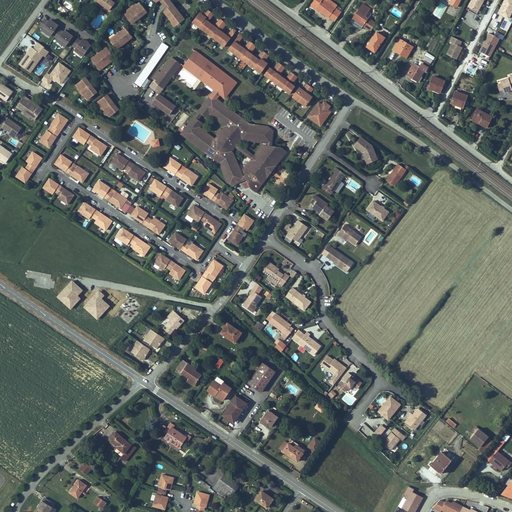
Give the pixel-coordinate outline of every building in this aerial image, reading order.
[(136,1),(139,2),(137,0),(134,0),(121,11),(124,15),(125,11),(128,11),(128,8),(132,5),(135,5),(136,1)] [(174,5),(170,0),(169,0),(164,4),(164,7),(167,8),(167,11),(171,16),(173,16),(172,20),(176,21),(182,16),(179,11),(177,11),(173,7),(174,5)] [(333,9),(335,6),(325,0),(311,0),(307,6),(326,19),(332,10),(333,9)] [(480,0),(468,0),(465,7),(473,11),(478,1),(480,2),(480,0)] [(496,6),(494,11),(504,16),(511,0),(499,0),(498,2),(499,3),(497,5),(496,6)] [(141,12),(145,9),(139,2),(136,1),(135,5),(132,5),(128,8),(128,11),(125,11),(124,15),(129,21),(133,18),(133,16),(139,11),(141,12)] [(117,6),(113,3),(110,8),(109,10),(113,13),(117,6)] [(360,3),(358,6),(366,12),(368,9),(360,3)] [(173,23),(176,21),(172,20),(173,16),(171,16),(167,11),(167,8),(164,7),(164,4),(161,7),(173,23)] [(369,21),(366,18),(362,16),(366,12),(358,6),(348,19),(352,22),(354,20),(361,26),(364,28),(369,21)] [(201,15),(207,20),(212,14),(206,9),(201,15)] [(332,10),(326,19),(332,22),(339,13),(333,9),(332,10)] [(420,23),(422,20),(415,14),(412,17),(420,23)] [(195,16),(191,21),(195,24),(195,23),(201,28),(200,28),(207,34),(208,33),(214,37),(213,38),(220,44),(221,43),(223,45),(229,38),(226,35),(219,30),(213,26),(206,21),(200,16),(198,18),(195,16)] [(502,17),(498,25),(504,29),(509,22),(502,17)] [(214,24),(220,29),(225,23),(218,18),(214,24)] [(50,38),(59,27),(50,20),(49,21),(45,19),(40,27),(43,29),(41,32),(50,38)] [(374,24),(369,21),(364,28),(369,31),(374,24)] [(121,27),(125,28),(122,24),(107,36),(110,39),(111,36),(114,36),(115,32),(118,30),(120,31),(121,27)] [(33,35),(37,28),(33,25),(29,32),(33,35)] [(126,38),(130,34),(125,28),(121,27),(120,31),(118,30),(115,32),(114,36),(111,36),(110,39),(115,46),(120,43),(120,40),(124,37),(126,38)] [(65,49),(74,37),(65,31),(64,32),(60,30),(55,38),(58,40),(56,42),(65,49)] [(486,54),(496,35),(486,30),(482,37),(483,37),(482,39),(481,38),(476,48),(486,54)] [(384,38),(376,32),(365,47),(373,53),(384,38)] [(452,59),(458,48),(455,46),(458,42),(448,37),(446,42),(448,43),(442,54),(452,59)] [(405,55),(411,46),(399,38),(391,49),(394,52),(396,49),(405,55)] [(83,57),(91,46),(89,45),(89,43),(86,41),(85,42),(82,40),(81,41),(78,39),(73,47),(76,49),(74,51),(83,57)] [(258,72),(262,74),(267,67),(264,65),(266,63),(265,62),(270,57),(263,52),(259,58),(262,60),(261,62),(258,59),(251,55),(245,50),(237,44),(234,41),(228,49),(233,52),(232,53),(239,58),(240,58),(246,62),(245,62),(252,68),(253,67),(259,71),(258,72)] [(252,53),(257,47),(251,42),(246,49),(252,53)] [(34,63),(40,54),(43,56),(45,58),(48,53),(43,49),(44,48),(37,43),(33,49),(31,48),(25,57),(28,59),(22,68),(31,74),(37,65),(34,63)] [(169,47),(163,43),(135,83),(141,87),(169,47)] [(113,56),(105,45),(100,49),(100,51),(95,55),(93,54),(89,57),(98,69),(102,65),(100,63),(107,58),(109,60),(113,56)] [(238,83),(195,51),(183,67),(214,91),(220,95),(225,99),(238,83)] [(430,66),(435,57),(428,53),(423,62),(430,66)] [(37,65),(43,56),(40,54),(34,63),(37,65)] [(22,68),(28,59),(25,57),(19,65),(22,68)] [(161,72),(158,71),(152,79),(155,80),(154,82),(160,86),(163,83),(164,85),(174,72),(175,73),(178,69),(175,66),(178,63),(172,58),(161,72)] [(70,70),(59,62),(50,75),(47,72),(42,79),(49,83),(52,78),(53,77),(56,79),(61,83),(70,70)] [(416,67),(410,63),(403,75),(407,77),(409,74),(416,78),(421,70),(423,72),(426,68),(420,64),(421,63),(419,62),(416,67)] [(40,74),(46,66),(42,63),(36,72),(40,74)] [(281,75),(286,69),(280,64),(275,70),(281,75)] [(296,88),(293,86),(286,81),(280,76),(274,71),(271,69),(265,75),(269,78),(275,82),(274,82),(282,88),(282,87),(288,92),(287,92),(291,95),(296,88)] [(511,84),(511,71),(495,77),(497,81),(499,88),(500,91),(509,88),(508,86),(511,85),(511,84)] [(163,89),(175,73),(174,72),(164,85),(163,83),(160,86),(163,89)] [(294,84),(298,78),(292,73),(288,79),(294,84)] [(433,88),(438,90),(443,79),(431,74),(425,85),(429,87),(428,88),(432,90),(433,88)] [(86,79),(83,76),(78,80),(77,84),(79,85),(79,88),(82,92),(86,92),(85,95),(89,96),(95,91),(92,86),(90,86),(86,81),(86,79)] [(77,84),(78,80),(73,83),(85,98),(89,96),(85,95),(86,92),(82,92),(79,88),(79,85),(77,84)] [(0,96),(6,101),(13,92),(1,83),(0,84),(0,96)] [(314,90),(308,85),(304,91),(303,91),(302,93),(299,91),(293,98),(307,108),(312,101),(309,98),(310,96),(314,90)] [(448,100),(452,102),(452,104),(454,105),(455,103),(460,105),(464,94),(453,89),(448,100)] [(217,100),(220,95),(214,91),(211,95),(217,100)] [(108,96),(105,92),(98,98),(98,102),(100,103),(100,105),(104,109),(107,110),(106,113),(110,114),(117,108),(114,104),(111,103),(107,98),(108,96)] [(21,105),(18,108),(22,110),(30,116),(34,119),(42,109),(32,102),(31,103),(30,102),(31,101),(24,95),(18,103),(21,105)] [(176,107),(158,95),(152,103),(170,115),(176,107)] [(244,141),(268,144),(269,140),(272,140),(273,131),(269,127),(250,125),(217,100),(211,95),(206,101),(209,103),(200,114),(203,116),(207,120),(210,116),(226,128),(224,131),(221,129),(217,135),(220,137),(216,142),(199,130),(203,125),(199,122),(196,120),(188,131),(185,129),(181,135),(219,164),(228,183),(232,186),(239,183),(238,180),(243,178),(232,153),(231,152),(229,151),(239,137),(241,139),(244,141)] [(107,116),(110,114),(106,113),(107,110),(104,109),(100,105),(100,103),(98,102),(98,98),(95,101),(107,116)] [(199,122),(203,116),(200,114),(209,103),(206,101),(185,129),(188,131),(196,120),(199,122)] [(327,114),(331,116),(333,115),(329,112),(332,109),(326,104),(323,108),(327,111),(325,114),(326,115),(327,114)] [(313,123),(318,126),(319,126),(320,125),(323,127),(331,116),(327,114),(326,115),(325,114),(327,111),(323,108),(320,105),(310,118),(314,121),(313,121),(313,123)] [(483,126),(489,115),(473,107),(467,117),(483,126)] [(30,116),(22,110),(20,113),(28,119),(30,116)] [(49,129),(56,133),(58,131),(66,120),(57,113),(49,124),(51,126),(49,129)] [(17,134),(21,129),(7,119),(4,116),(0,120),(0,129),(1,128),(8,133),(15,138),(17,134)] [(86,143),(91,136),(88,134),(77,127),(71,136),(82,144),(84,141),(86,143)] [(54,137),(56,133),(49,129),(47,131),(45,130),(37,141),(46,147),(54,137)] [(17,134),(15,138),(8,133),(7,134),(16,141),(20,136),(17,134)] [(361,135),(354,145),(363,152),(365,152),(368,158),(377,155),(373,144),(361,135)] [(94,138),(91,136),(86,143),(89,145),(87,148),(98,155),(105,146),(94,138)] [(251,160),(254,157),(237,144),(241,139),(239,137),(229,151),(231,152),(234,147),(251,160)] [(0,159),(3,162),(10,153),(0,145),(0,159)] [(281,149),(281,148),(271,147),(268,146),(262,145),(254,157),(251,160),(243,172),(245,177),(246,180),(251,189),(253,188),(258,191),(263,185),(261,181),(266,176),(264,173),(270,166),(273,166),(277,161),(281,161),(285,155),(281,152),(281,149)] [(24,165),(31,170),(33,167),(41,156),(31,150),(24,161),(26,163),(24,165)] [(63,172),(65,173),(70,167),(67,165),(69,162),(58,154),(52,164),(63,172)] [(110,163),(121,171),(123,168),(125,170),(130,163),(126,161),(116,154),(110,163)] [(178,168),(180,166),(169,158),(162,167),(174,175),(176,177),(181,170),(178,168)] [(261,181),(263,185),(281,161),(277,161),(273,166),(270,166),(264,173),(266,176),(261,181)] [(128,172),(126,175),(137,182),(144,173),(131,164),(130,163),(125,170),(128,172)] [(394,186),(407,169),(404,167),(399,163),(386,180),(394,186)] [(29,173),(31,170),(24,165),(22,168),(20,166),(12,177),(21,184),(29,173)] [(70,167),(65,173),(69,175),(79,183),(86,174),(75,166),(73,169),(70,167)] [(325,183),(322,187),(331,193),(334,189),(341,180),(345,174),(337,167),(334,171),(335,172),(331,178),(330,179),(326,184),(325,183)] [(196,177),(185,169),(184,172),(181,170),(176,177),(179,179),(190,186),(196,177)] [(55,193),(59,186),(56,184),(46,176),(39,186),(50,193),(52,191),(55,193)] [(163,196),(168,189),(165,187),(154,179),(147,189),(159,196),(160,194),(163,196)] [(345,183),(341,180),(334,189),(338,192),(345,183)] [(102,198),(105,200),(109,193),(107,191),(108,189),(97,181),(91,190),(102,198)] [(211,199),(214,201),(218,195),(216,193),(217,190),(208,183),(201,193),(211,199)] [(62,188),(59,186),(55,193),(58,195),(56,197),(67,205),(73,195),(62,188)] [(170,190),(168,189),(163,196),(166,197),(164,200),(175,208),(182,198),(170,190)] [(109,193),(105,200),(108,202),(119,210),(125,200),(114,193),(112,195),(109,193)] [(319,198),(320,197),(315,193),(310,201),(314,204),(312,206),(319,211),(321,212),(320,214),(327,219),(335,209),(327,204),(328,203),(324,199),(322,201),(319,198)] [(218,195),(214,201),(217,203),(226,210),(232,200),(223,194),(221,197),(218,195)] [(389,211),(373,200),(367,209),(383,220),(389,211)] [(92,218),(96,212),(93,209),(83,202),(76,211),(87,219),(89,216),(92,218)] [(201,222),(206,216),(202,213),(192,206),(186,216),(197,223),(199,221),(201,222)] [(141,225),(143,226),(147,219),(144,217),(146,215),(135,207),(129,216),(141,225)] [(99,214),(96,212),(92,218),(95,220),(93,223),(104,230),(110,221),(99,214)] [(245,214),(235,228),(242,232),(244,229),(246,231),(254,220),(245,214)] [(208,217),(206,216),(201,222),(204,224),(202,227),(214,234),(220,225),(208,217)] [(147,219),(143,226),(145,228),(157,235),(163,226),(152,218),(150,221),(147,219)] [(293,238),(298,241),(308,226),(300,220),(295,227),(292,231),(290,230),(287,235),(292,239),(293,238)] [(356,244),(362,236),(345,223),(338,233),(342,235),(343,234),(349,239),(356,244)] [(131,244),(135,238),(132,235),(121,228),(115,238),(126,245),(128,243),(131,244)] [(242,232),(235,228),(225,241),(235,248),(242,237),(240,235),(242,232)] [(325,233),(319,229),(316,232),(323,237),(325,233)] [(179,250),(182,252),(186,246),(183,244),(185,241),(174,234),(167,243),(179,250)] [(138,240),(135,238),(131,244),(133,246),(131,249),(143,257),(149,247),(138,240)] [(349,259),(328,244),(322,252),(334,261),(343,267),(349,259)] [(186,246),(182,252),(184,254),(196,262),(202,252),(191,245),(189,248),(186,246)] [(167,269),(172,263),(169,261),(158,253),(151,262),(162,270),(164,267),(167,269)] [(347,271),(353,262),(349,259),(343,267),(342,268),(347,271)] [(206,272),(204,275),(210,279),(212,277),(215,279),(223,267),(213,261),(206,272)] [(175,265),(172,263),(167,269),(170,271),(168,274),(179,282),(185,272),(175,265)] [(269,266),(263,275),(268,278),(265,281),(276,288),(277,287),(278,285),(283,289),(289,280),(284,276),(283,278),(278,274),(275,272),(276,271),(269,266)] [(54,288),(55,281),(52,281),(52,279),(50,279),(51,274),(26,270),(25,277),(35,278),(33,286),(50,289),(50,287),(54,288)] [(210,279),(204,275),(202,277),(194,289),(203,295),(211,284),(208,282),(210,279)] [(78,294),(83,289),(73,279),(58,296),(71,308),(81,297),(78,294)] [(110,305),(101,297),(104,293),(99,289),(84,305),(98,318),(110,305)] [(293,291),(286,300),(304,314),(311,306),(293,291)] [(251,315),(261,300),(251,293),(249,297),(250,298),(246,304),(247,304),(246,306),(245,305),(242,309),(251,315)] [(136,310),(141,305),(134,298),(133,298),(130,295),(119,306),(124,311),(120,316),(128,324),(139,313),(136,310)] [(179,326),(185,320),(173,310),(167,317),(169,319),(164,325),(172,331),(173,330),(178,325),(179,326)] [(283,323),(275,317),(269,325),(288,339),(293,332),(290,330),(291,329),(284,324),(284,325),(282,324),(283,323)] [(217,334),(231,343),(239,332),(225,322),(217,334)] [(170,334),(172,331),(164,325),(162,328),(170,334)] [(157,348),(165,338),(150,328),(143,338),(157,348)] [(130,343),(135,339),(128,333),(124,338),(130,343)] [(313,357),(319,348),(312,343),(307,339),(309,337),(305,334),(297,345),(313,357)] [(145,356),(150,348),(136,339),(132,345),(130,344),(127,348),(144,360),(146,356),(145,356)] [(280,343),(275,349),(280,354),(285,348),(280,343)] [(320,366),(334,377),(342,368),(338,365),(337,366),(332,362),(327,357),(320,366)] [(256,394),(272,372),(259,363),(244,385),(256,394)] [(191,370),(183,364),(176,372),(185,379),(183,382),(189,386),(196,377),(190,372),(191,370)] [(193,368),(191,370),(190,372),(196,377),(199,373),(193,368)] [(345,377),(340,383),(347,388),(349,385),(351,387),(355,383),(356,382),(361,385),(364,380),(359,377),(357,379),(352,375),(348,380),(345,377)] [(218,401),(228,388),(220,382),(218,385),(210,380),(204,389),(211,395),(211,396),(218,401)] [(322,381),(319,385),(326,390),(329,386),(322,381)] [(327,394),(332,398),(337,393),(332,389),(327,394)] [(238,412),(243,405),(236,399),(235,401),(230,398),(220,413),(224,416),(223,418),(230,423),(236,415),(235,414),(236,412),(238,412)] [(388,423),(399,407),(389,399),(383,407),(386,410),(380,417),(388,423)] [(322,414),(325,410),(318,405),(316,409),(322,414)] [(380,417),(386,410),(383,407),(377,415),(380,417)] [(403,422),(413,429),(425,415),(416,408),(411,414),(407,420),(406,419),(403,422)] [(263,425),(267,428),(275,417),(265,410),(258,420),(264,424),(263,425)] [(454,427),(457,424),(449,417),(446,420),(454,427)] [(179,449),(186,440),(189,442),(193,437),(190,435),(188,437),(173,426),(175,424),(171,421),(164,431),(168,434),(165,438),(179,449)] [(447,430),(450,427),(442,421),(440,424),(447,430)] [(380,423),(374,431),(380,436),(386,428),(380,423)] [(488,437),(489,435),(478,427),(471,437),(481,445),(478,449),(484,453),(493,441),(488,437)] [(390,431),(381,442),(389,449),(398,437),(401,439),(404,435),(395,428),(392,432),(390,431)] [(108,440),(115,432),(113,430),(104,441),(113,448),(114,447),(115,445),(108,440)] [(506,440),(511,435),(507,431),(502,436),(506,440)] [(130,445),(115,432),(108,440),(115,445),(114,447),(122,454),(118,458),(123,462),(136,447),(131,444),(130,445)] [(498,468),(501,470),(506,464),(508,466),(511,461),(511,460),(498,449),(505,440),(502,437),(485,458),(493,464),(492,466),(496,470),(498,468)] [(285,447),(291,441),(288,438),(282,445),(285,447)] [(297,460),(306,450),(293,439),(291,441),(285,447),(285,448),(297,460)] [(316,452),(322,444),(317,440),(311,448),(316,452)] [(452,458),(442,450),(431,464),(441,471),(452,458)] [(81,464),(76,470),(83,475),(88,470),(81,464)] [(197,481),(199,478),(190,472),(188,475),(197,481)] [(226,497),(234,486),(218,475),(208,488),(220,496),(222,494),(226,497)] [(150,507),(162,510),(165,498),(162,497),(164,490),(167,491),(171,479),(159,476),(156,488),(157,488),(155,495),(154,495),(150,507)] [(63,491),(72,498),(83,485),(74,478),(63,491)] [(414,489),(408,486),(404,494),(408,496),(402,506),(412,511),(414,511),(419,504),(423,496),(413,491),(414,489)] [(270,499),(258,490),(253,498),(264,506),(270,499)] [(203,510),(206,497),(195,494),(191,506),(195,507),(193,511),(200,511),(202,509),(203,510)] [(103,502),(95,495),(89,502),(97,508),(103,502)] [(53,505),(54,503),(44,496),(43,499),(53,505)] [(46,511),(51,506),(40,499),(32,511),(46,511)] [(451,511),(460,511),(463,505),(453,500),(452,502),(447,499),(446,501),(441,499),(432,507),(441,511),(442,510),(446,511),(450,511),(451,511)]
